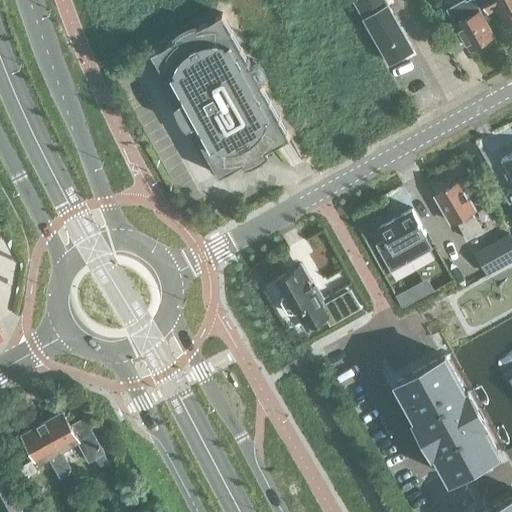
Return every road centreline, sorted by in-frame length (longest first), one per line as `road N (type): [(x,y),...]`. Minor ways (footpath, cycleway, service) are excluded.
road 1 (unclassified): [(170,273),(511,91)]
road 2 (secondary): [(115,236),(31,0)]
road 3 (secondary): [(282,511),(169,316)]
road 4 (residential): [(353,338),(446,504)]
road 5 (secondary): [(106,351),(134,385),(200,511)]
road 6 (secondary): [(0,137),(63,268)]
